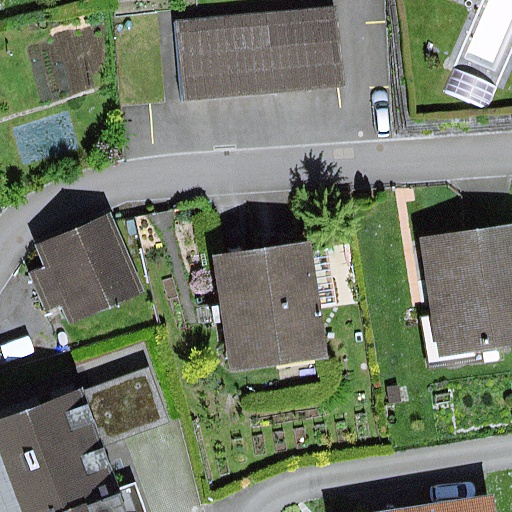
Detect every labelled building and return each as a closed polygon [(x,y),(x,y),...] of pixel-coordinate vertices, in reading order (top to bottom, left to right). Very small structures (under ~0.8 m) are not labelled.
[(347,0),(178,10),(182,95),(351,85),(347,0)] [(109,216),(39,245),(48,267),(29,275),(46,314),(62,308),(69,325),(142,294),(109,216)] [(511,216),(421,229),(438,346),(511,336),(511,216)] [(306,232),(210,247),(228,362),(324,347),(306,232)] [(149,370),(88,391),(107,444),(168,423),(149,370)] [(0,511),(142,511),(133,486),(118,492),(80,388),(0,417),(0,511)] [(491,511),(488,496),(400,511),(491,511)]
